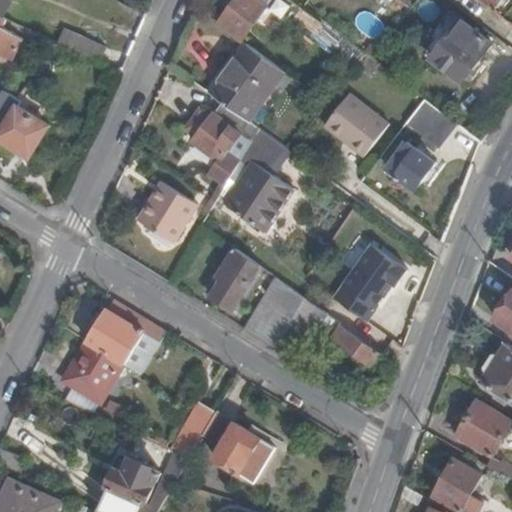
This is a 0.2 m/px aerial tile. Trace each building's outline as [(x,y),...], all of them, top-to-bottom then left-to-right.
[(0,0),(0,16),(4,18),(14,2),(10,0),(0,0)] [(237,0),(220,24),(242,40),(271,0),(237,0)] [(479,0),(492,10),(499,0),(479,0)] [(356,67),(365,55),(302,8),(293,21),(356,67)] [(0,55),(11,62),(23,40),(6,30),(11,21),(4,18),(0,16),(0,55)] [(463,82),(493,44),(464,20),(433,58),(463,82)] [(101,61),(107,48),(65,29),(59,42),(101,61)] [(247,43),(209,93),(222,102),(248,121),(284,72),(247,43)] [(4,89),(0,96),(0,138),(30,157),(50,125),(28,111),(31,106),(4,89)] [(364,157),(389,124),(348,94),(325,127),(364,157)] [(209,175),(226,187),(245,155),(260,130),(248,121),(222,102),(212,116),(195,138),(192,142),(219,163),(209,175)] [(444,145),(459,123),(432,103),(416,126),(444,145)] [(200,107),(183,129),(195,138),(212,116),(200,107)] [(266,169),(283,147),(260,130),(245,155),(255,161),(266,169)] [(418,190),(438,163),(410,142),(390,169),(418,190)] [(295,189),(266,169),(255,161),(225,206),(264,233),(295,189)] [(175,243),(199,205),(164,183),(141,221),(175,243)] [(335,298),(367,320),(388,292),(385,290),(391,282),(396,286),(407,270),(373,244),(335,298)] [(261,267),(236,250),(219,278),(223,281),(213,297),(233,310),(261,267)] [(223,281),(219,278),(218,278),(208,294),(213,297),(223,281)] [(246,329),(276,348),(305,298),(277,278),(246,329)] [(497,320),(511,331),(511,291),(506,301),(508,306),(497,320)] [(126,365),(141,375),(167,331),(114,298),(98,326),(93,326),(88,334),(88,342),(126,365)] [(276,348),(297,361),(310,340),(327,313),(305,298),(276,348)] [(327,313),(310,340),(323,350),(333,337),(342,325),(327,313)] [(371,364),(380,351),(342,325),(333,337),(371,364)] [(126,365),(88,342),(64,380),(102,403),(126,365)] [(511,344),(508,342),(497,358),(493,355),(485,368),(488,371),(482,382),(511,402),(511,344)] [(491,454),(493,455),(511,424),(511,419),(481,399),(459,434),(491,454)] [(112,401),(105,417),(123,426),(130,410),(112,401)] [(199,402),(171,449),(177,452),(189,458),(204,434),(216,412),(199,402)] [(230,418),(217,410),(216,412),(204,434),(216,441),(230,418)] [(256,481),(276,447),(236,423),(215,458),(256,481)] [(0,446),(0,464),(20,473),(26,458),(0,446)] [(166,474),(177,480),(189,458),(177,452),(166,474)] [(491,454),(487,461),(511,475),(511,459),(504,455),(501,460),(493,455),(491,454)] [(99,509),(100,510),(104,511),(142,511),(161,471),(132,457),(129,463),(122,460),(99,509)] [(458,457),(436,494),(467,511),(476,511),(484,500),(473,494),(484,473),(458,457)] [(12,483),(0,509),(0,511),(55,511),(58,505),(12,483)]
